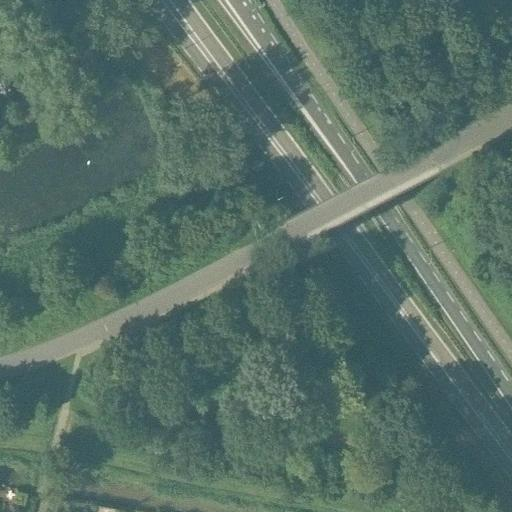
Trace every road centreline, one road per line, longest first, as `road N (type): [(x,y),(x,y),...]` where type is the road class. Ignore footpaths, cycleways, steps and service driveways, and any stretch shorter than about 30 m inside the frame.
road 1 (secondary): [(155,0),(511,465)]
road 2 (unclassified): [(0,367),(79,343),(511,114)]
road 3 (secondary): [(511,393),(235,0)]
